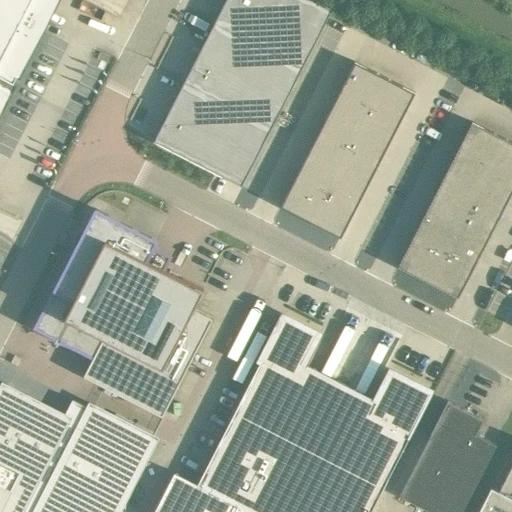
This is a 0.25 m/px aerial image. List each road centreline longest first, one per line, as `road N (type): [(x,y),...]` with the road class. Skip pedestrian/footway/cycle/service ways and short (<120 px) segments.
road 1 (unclassified): [(511,362),(86,149)]
road 2 (unknown): [(263,238),(116,511)]
road 3 (unclassified): [(86,149),(0,319)]
road 4 (unclassified): [(163,0),(86,149)]
